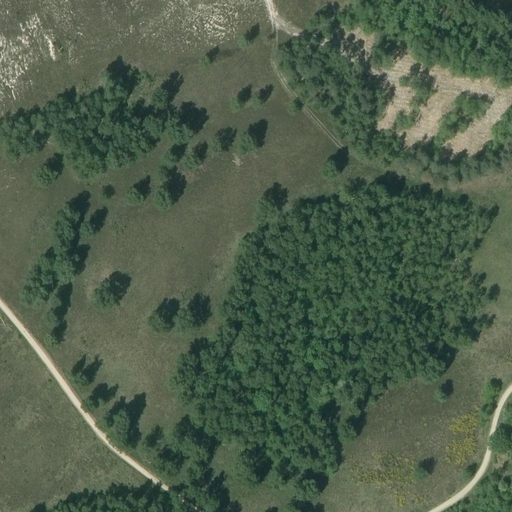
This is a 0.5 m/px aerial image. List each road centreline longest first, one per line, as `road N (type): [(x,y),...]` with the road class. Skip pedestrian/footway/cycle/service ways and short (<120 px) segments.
road 1 (track): [(197,511),(106,446),(0,301)]
road 2 (track): [(511,387),(478,474),(426,511)]
